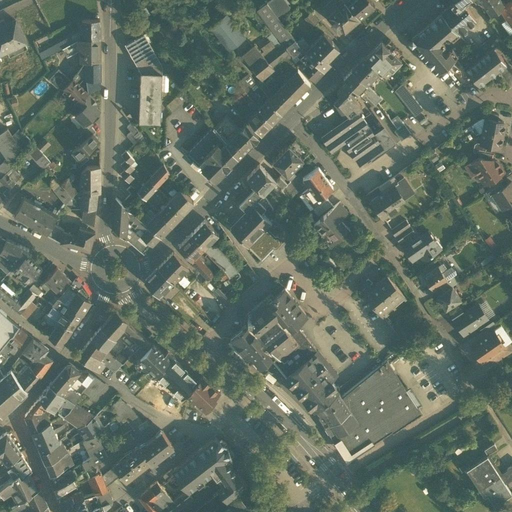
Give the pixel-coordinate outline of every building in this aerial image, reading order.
[(241,0),(250,11),(254,9),(246,0),(241,0)] [(269,0),(257,10),(267,22),(277,15),(289,6),(284,0),(269,0)] [(329,0),(323,5),(329,12),(338,5),(336,2),(337,1),(336,0),(329,0)] [(344,0),(338,5),(331,11),(329,12),(328,14),(332,20),(331,21),(335,26),(339,23),(344,29),(358,17),(344,0)] [(344,0),(358,17),(374,4),(371,0),(344,0)] [(463,1),(462,0),(454,0),(440,12),(443,15),(456,30),(459,33),(475,19),(463,1)] [(497,9),(490,0),(481,0),(491,13),(497,9)] [(490,0),(497,9),(500,7),(504,5),(500,0),(490,0)] [(500,7),(507,18),(511,25),(511,0),(510,0),(508,2),(504,5),(500,7)] [(150,13),(145,6),(139,10),(143,17),(150,13)] [(210,25),(229,49),(245,36),(226,12),(210,25)] [(304,17),(313,26),(318,21),(310,12),(304,17)] [(436,73),(439,70),(414,40),(432,24),(436,21),(443,15),(440,12),(408,40),(411,43),(436,73)] [(267,22),(287,48),(290,46),(296,40),(277,15),(267,22)] [(443,15),(436,21),(444,30),(446,32),(450,36),(456,30),(443,15)] [(510,35),(511,33),(511,25),(507,18),(502,22),(510,35)] [(81,27),(81,38),(100,38),(100,19),(82,19),(81,27)] [(0,53),(26,41),(15,20),(6,24),(0,27),(0,53)] [(440,33),(444,30),(436,21),(432,24),(440,33)] [(438,35),(440,33),(432,24),(414,40),(439,70),(455,57),(449,50),(447,51),(442,45),(444,43),(440,37),(438,35)] [(38,50),(42,59),(63,47),(80,38),(81,38),(81,27),(38,50)] [(134,33),(137,38),(144,34),(141,29),(134,33)] [(265,33),(269,39),(270,38),(274,35),(270,30),(265,33)] [(456,30),(450,36),(452,39),(459,33),(456,30)] [(312,58),(323,70),(330,63),(327,59),(339,48),(323,32),(305,50),(312,58)] [(140,120),(160,121),(162,65),(144,34),(137,38),(125,44),(141,72),(140,120)] [(282,45),(274,35),(270,38),(270,39),(277,48),(282,45)] [(81,61),(85,61),(100,61),(100,38),(81,38),(80,38),(63,47),(68,56),(81,49),(81,61)] [(277,48),(270,39),(261,47),(263,50),(261,52),(266,58),(277,48)] [(388,39),(384,43),(398,56),(402,52),(388,39)] [(296,52),(306,64),(312,58),(305,50),(296,40),(290,46),(296,52)] [(380,41),(365,57),(379,70),(380,72),(384,77),(390,71),(392,73),(402,63),(400,61),(401,60),(398,56),(384,43),(381,40),(380,41)] [(274,67),(272,65),(266,58),(261,52),(255,44),(243,54),(244,58),(261,78),(274,67)] [(272,65),(282,57),(287,52),(285,50),(282,45),(277,48),(266,58),(272,65)] [(296,52),(290,46),(287,48),(285,50),(287,52),(291,57),(296,52)] [(494,46),(484,54),(497,71),(506,64),(494,46)] [(451,47),(449,50),(455,57),(457,54),(451,47)] [(291,57),(287,52),(282,57),(289,67),(295,62),(291,57)] [(484,54),(475,61),(488,78),(497,71),(484,54)] [(364,56),(351,68),(366,83),(376,73),(379,70),(365,57),(364,56)] [(323,70),(312,58),(306,64),(303,67),(314,79),(323,70)] [(73,78),(76,80),(83,74),(85,75),(85,61),(73,78)] [(100,79),(100,61),(85,61),(85,75),(86,79),(100,79)] [(479,85),(488,78),(475,61),(466,68),(479,85)] [(381,98),(366,83),(351,68),(343,77),(351,85),(358,91),(361,89),(375,104),(378,102),(377,101),(381,98)] [(51,81),(61,91),(64,88),(72,79),(62,69),(51,81)] [(297,69),(284,82),(296,97),(310,83),(297,69)] [(248,73),(242,78),(254,92),(260,87),(258,84),(248,73)] [(84,124),(89,119),(99,109),(95,104),(97,102),(88,93),(76,80),(73,78),(72,79),(64,88),(78,103),(83,107),(75,115),(84,124)] [(260,98),(254,92),(242,78),(238,81),(241,85),(248,93),(252,99),(259,107),(260,106),(259,105),(261,104),(257,100),(260,98)] [(277,81),(281,85),(268,98),(281,112),(296,97),(284,82),(281,78),(280,78),(277,81)] [(86,79),(88,93),(95,90),(100,87),(100,79),(86,79)] [(394,90),(403,101),(412,94),(403,83),(394,90)] [(236,103),(243,97),(248,93),(241,85),(230,95),(236,103)] [(358,91),(351,85),(333,103),(345,119),(334,127),(335,128),(325,135),(335,149),(344,143),(358,162),(368,156),(372,160),(396,143),(384,126),(374,133),(360,114),(362,113),(360,109),(359,109),(362,107),(354,96),(358,91)] [(473,85),(466,89),(469,96),(477,92),(473,85)] [(252,99),(248,93),(243,97),(248,103),(252,99)] [(403,101),(415,115),(423,108),(412,94),(403,101)] [(268,98),(260,106),(259,107),(271,122),(281,112),(268,98)] [(259,135),(271,122),(259,107),(252,99),(248,103),(255,111),(247,120),(259,135)] [(226,114),(213,127),(238,157),(258,136),(246,121),(239,128),(226,114)] [(399,127),(404,123),(397,114),(390,119),(397,128),(399,127)] [(483,130),(502,134),(505,123),(503,121),(497,119),(485,117),(485,118),(482,117),(473,123),(479,132),(483,130)] [(82,134),(91,126),(93,124),(89,119),(84,124),(78,129),(82,134)] [(126,126),(131,131),(134,135),(139,131),(131,122),(126,126)] [(404,123),(399,127),(406,136),(410,133),(404,123)] [(96,131),(91,126),(82,134),(78,137),(82,142),(93,132),(93,133),(96,131)] [(188,153),(215,180),(238,157),(213,127),(188,153)] [(401,140),(406,136),(399,127),(397,128),(394,130),(401,140)] [(0,134),(0,147),(2,150),(14,137),(7,129),(0,134)] [(25,154),(28,151),(35,144),(21,130),(14,137),(2,150),(9,160),(22,151),(25,154)] [(500,145),(502,134),(483,130),(480,142),(480,143),(486,144),(498,146),(500,145)] [(138,140),(134,135),(131,131),(126,135),(134,144),(138,140)] [(145,138),(139,131),(134,135),(138,140),(140,142),(145,138)] [(78,158),(84,153),(87,151),(99,140),(93,133),(93,132),(82,142),(72,151),(78,158)] [(331,152),(335,149),(325,135),(324,134),(321,136),(331,152)] [(296,137),(289,144),(302,157),(310,150),(296,137)] [(38,145),(43,150),(50,144),(45,138),(38,145)] [(474,152),(477,150),(479,148),(485,150),(486,144),(480,143),(480,142),(476,141),(474,143),(472,150),(474,152)] [(303,158),(302,157),(289,144),(288,143),(272,159),(283,171),(286,174),(287,173),(290,175),(294,171),(291,169),(303,158)] [(51,161),(35,144),(28,151),(43,168),(47,165),(51,161)] [(494,151),(485,150),(479,148),(477,150),(480,155),(481,156),(492,159),(494,151)] [(120,174),(129,182),(134,177),(129,173),(134,168),(130,164),(134,160),(126,150),(121,155),(125,160),(121,164),(125,169),(120,174)] [(75,160),(80,166),(88,158),(84,153),(78,158),(75,160)] [(476,172),(484,184),(489,180),(499,174),(504,170),(499,163),(497,160),(492,159),(481,156),(480,155),(465,165),(472,175),(476,172)] [(5,160),(0,164),(0,165),(6,171),(11,166),(5,160)] [(163,163),(150,177),(156,185),(166,174),(169,171),(163,163)] [(261,191),(263,193),(276,180),(275,179),(259,164),(246,177),(256,186),(261,191)] [(81,171),(80,185),(80,191),(82,191),(98,191),(100,191),(100,172),(100,166),(87,165),(81,171)] [(0,177),(0,189),(2,192),(7,187),(9,188),(21,176),(11,166),(6,171),(0,177)] [(302,192),(310,202),(322,194),(332,186),(318,166),(303,177),(310,187),(302,192)] [(283,171),(279,175),(286,183),(289,180),(291,178),(289,176),(290,175),(287,173),(286,174),(283,171)] [(77,191),(80,191),(80,185),(75,186),(73,183),(72,183),(71,182),(76,177),(72,172),(61,182),(71,195),(72,195),(77,191)] [(489,180),(492,185),(499,181),(503,179),(499,174),(489,180)] [(281,188),(286,183),(279,175),(275,179),(276,180),(281,188)] [(53,189),(61,182),(55,176),(51,179),(50,185),(53,189)] [(378,186),(382,192),(394,184),(397,182),(397,181),(394,176),(378,186)] [(394,184),(400,194),(403,198),(413,191),(403,176),(397,181),(397,182),(394,184)] [(155,186),(156,185),(150,177),(137,191),(146,199),(157,188),(155,186)] [(297,190),(289,180),(286,183),(281,188),(288,197),(297,190)] [(499,181),(492,185),(485,190),(489,196),(492,194),(492,193),(502,186),(499,181)] [(492,194),(502,208),(511,201),(511,182),(511,181),(502,186),(492,193),(492,194)] [(53,189),(65,203),(71,195),(61,182),(53,189)] [(371,200),(383,217),(397,208),(395,204),(392,199),(400,194),(394,184),(382,192),(371,200)] [(239,203),(245,210),(246,209),(247,210),(252,205),(250,202),(256,196),(261,191),(256,186),(239,203)] [(180,188),(169,199),(183,213),(193,202),(180,188)] [(73,208),(80,208),(82,191),(80,191),(77,191),(72,195),(71,195),(65,203),(70,208),(73,208)] [(98,191),(82,191),(80,208),(84,208),(83,221),(94,224),(98,191)] [(256,196),(265,207),(270,203),(263,193),(261,191),(256,196)] [(310,202),(302,192),(298,195),(308,210),(312,208),(313,207),(310,202)] [(310,202),(313,207),(325,198),(322,194),(310,202)] [(403,198),(400,194),(392,199),(395,204),(403,198)] [(30,222),(40,205),(39,204),(40,203),(34,200),(34,201),(23,196),(15,211),(14,211),(12,214),(20,219),(21,217),(30,222)] [(230,227),(246,244),(263,227),(264,229),(265,228),(271,222),(261,212),(265,207),(256,196),(250,202),(252,205),(247,210),(246,209),(245,210),(248,212),(232,228),(230,227)] [(132,243),(137,238),(140,235),(149,226),(146,223),(115,197),(113,227),(132,243)] [(325,198),(313,207),(312,208),(317,214),(332,203),(327,197),(325,198)] [(169,199),(158,211),(172,224),(183,213),(169,199)] [(330,208),(337,217),(341,213),(346,209),(339,200),(330,208)] [(57,214),(40,205),(30,222),(31,222),(31,223),(36,227),(37,226),(47,231),(52,222),(57,214)] [(313,222),(331,244),(350,228),(341,218),(343,216),(341,213),(337,217),(330,208),(313,222)] [(160,236),(172,224),(158,211),(146,223),(149,226),(160,236)] [(191,233),(204,247),(209,242),(218,233),(204,219),(191,233)] [(391,229),(395,235),(410,225),(406,219),(391,229)] [(58,241),(60,242),(63,231),(64,229),(52,222),(47,231),(45,234),(58,241)] [(395,235),(400,242),(409,236),(415,232),(410,225),(395,235)] [(160,236),(149,226),(140,235),(152,245),(160,236)] [(60,242),(89,251),(94,232),(79,227),(77,234),(72,233),(71,233),(63,231),(60,242)] [(246,244),(260,258),(274,244),(270,240),(274,236),(265,228),(264,229),(263,227),(246,244)] [(432,254),(436,251),(429,240),(433,237),(428,230),(412,241),(413,241),(403,247),(412,259),(419,254),(424,260),(430,256),(430,255),(432,254)] [(185,253),(192,260),(196,255),(204,247),(191,233),(178,246),(185,252),(184,252),(185,253)] [(412,241),(409,236),(400,242),(403,247),(413,241),(412,241)] [(435,236),(433,237),(429,240),(436,251),(440,248),(440,247),(442,246),(435,236)] [(12,256),(17,243),(6,238),(6,240),(1,251),(6,253),(2,257),(7,261),(12,256)] [(147,247),(137,238),(132,243),(142,252),(147,247)] [(204,247),(208,251),(222,264),(229,275),(237,269),(228,257),(217,245),(213,245),(212,246),(209,242),(204,247)] [(29,248),(17,243),(12,256),(7,261),(2,257),(0,255),(0,264),(8,271),(14,265),(19,259),(27,251),(27,252),(29,248)] [(228,248),(241,266),(247,262),(233,243),(228,248)] [(201,259),(208,251),(204,247),(196,255),(201,259)] [(27,278),(29,279),(41,265),(27,252),(27,251),(19,259),(14,265),(15,266),(18,269),(27,278)] [(158,267),(173,282),(188,266),(173,251),(158,267)] [(214,272),(201,259),(196,255),(192,260),(191,260),(207,278),(214,272)] [(423,275),(432,289),(434,287),(445,280),(447,278),(442,271),(445,270),(441,263),(423,275)] [(2,281),(15,266),(14,265),(8,271),(0,279),(2,281)] [(442,271),(447,278),(455,273),(457,272),(452,265),(448,267),(445,270),(442,271)] [(42,289),(44,291),(51,283),(57,289),(61,284),(68,277),(57,267),(43,281),(39,286),(42,289)] [(159,296),(163,292),(169,286),(173,282),(158,267),(144,281),(159,296)] [(27,278),(18,269),(15,272),(25,280),(27,278)] [(445,280),(449,286),(452,285),(459,280),(455,273),(447,278),(445,280)] [(375,284),(377,286),(391,302),(402,293),(387,274),(375,284)] [(36,294),(37,294),(42,289),(39,286),(43,281),(38,277),(28,288),(36,294)] [(61,284),(66,289),(67,287),(72,281),(68,277),(61,284)] [(90,295),(82,282),(76,277),(72,281),(67,287),(72,291),(75,293),(76,291),(87,298),(90,295)] [(11,306),(12,306),(20,297),(2,281),(0,279),(0,293),(12,305),(11,306)] [(434,287),(438,293),(449,286),(445,280),(434,287)] [(391,302),(377,286),(373,290),(371,288),(366,282),(359,288),(360,289),(382,315),(387,311),(384,308),(391,302)] [(436,294),(445,308),(461,298),(452,285),(449,286),(438,293),(436,294)] [(66,289),(59,298),(52,305),(59,310),(65,302),(72,291),(67,287),(66,289)] [(212,292),(226,306),(231,301),(217,287),(212,292)] [(284,287),(281,290),(287,298),(291,295),(284,287)] [(12,306),(20,313),(36,294),(28,288),(20,297),(12,306)] [(271,356),(277,356),(291,345),(282,333),(295,323),(307,314),(291,295),(287,298),(281,290),(266,302),(263,299),(251,309),(252,310),(251,317),(250,321),(249,322),(252,326),(233,342),(249,361),(253,358),(260,365),(271,356)] [(68,304),(82,313),(90,300),(87,298),(76,291),(75,293),(68,304)] [(0,296),(11,306),(12,305),(0,293),(0,296)] [(405,296),(402,293),(391,302),(384,308),(387,311),(405,296)] [(453,319),(462,333),(475,324),(476,326),(478,325),(488,318),(487,318),(478,303),(463,312),(453,319)] [(57,319),(59,321),(72,329),(77,321),(62,312),(59,310),(52,305),(50,304),(46,308),(48,310),(46,313),(57,320),(57,319)] [(68,304),(62,312),(77,321),(82,313),(68,304)] [(450,314),(453,319),(463,312),(460,307),(450,314)] [(0,345),(18,324),(0,308),(0,345)] [(137,330),(129,323),(116,310),(105,321),(119,334),(121,335),(124,332),(130,337),(133,335),(137,330)] [(478,325),(482,330),(487,327),(494,322),(490,316),(487,318),(488,318),(478,325)] [(405,326),(410,332),(420,324),(415,318),(405,326)] [(72,329),(59,321),(55,327),(49,337),(61,345),(72,329)] [(115,338),(119,334),(105,321),(100,326),(115,338)] [(252,326),(249,322),(229,338),(233,342),(252,326)] [(317,350),(295,323),(282,333),(291,345),(277,356),(276,362),(277,363),(278,365),(279,365),(281,366),(281,365),(284,369),(283,371),(287,375),(317,350)] [(463,335),(476,326),(475,324),(462,333),(463,335)] [(1,345),(7,349),(11,345),(14,341),(17,343),(26,332),(18,325),(1,345)] [(501,325),(494,330),(504,345),(508,343),(511,341),(501,325)] [(91,338),(107,351),(116,339),(115,338),(100,326),(91,338)] [(401,329),(406,335),(410,332),(405,326),(401,329)] [(478,333),(481,338),(491,331),(487,327),(482,330),(478,333)] [(133,335),(137,338),(141,334),(137,330),(133,335)] [(505,346),(504,345),(494,330),(491,331),(481,338),(471,346),(482,362),(493,354),(505,346)] [(137,338),(129,346),(127,344),(123,348),(131,355),(134,351),(140,356),(152,344),(151,344),(141,334),(137,338)] [(34,357),(29,364),(40,376),(50,361),(49,360),(49,357),(45,352),(46,347),(33,337),(23,350),(34,357)] [(77,357),(89,366),(93,360),(97,363),(107,351),(91,338),(90,338),(88,342),(77,357)] [(136,360),(152,375),(155,372),(156,373),(173,356),(167,351),(165,353),(153,342),(151,344),(152,344),(140,356),(136,360)] [(493,354),(497,360),(511,350),(511,349),(508,343),(504,345),(505,346),(493,354)] [(7,349),(14,353),(17,348),(11,345),(7,349)] [(317,350),(287,375),(315,409),(316,408),(338,391),(329,380),(337,374),(317,350)] [(115,357),(107,351),(97,363),(93,360),(89,366),(99,372),(103,366),(102,365),(104,362),(106,364),(105,364),(115,371),(122,363),(115,357)] [(122,363),(123,364),(128,358),(121,351),(115,357),(122,363)] [(156,373),(182,397),(186,392),(198,380),(173,356),(156,373)] [(13,367),(17,373),(26,362),(19,357),(18,358),(12,366),(13,367)] [(340,439),(350,455),(370,441),(371,441),(372,443),(390,431),(391,430),(392,432),(421,412),(386,358),(341,395),(338,391),(316,408),(320,413),(322,412),(340,439)] [(75,401),(80,394),(72,388),(68,389),(65,387),(79,370),(70,363),(66,364),(49,384),(74,401),(75,401)] [(40,376),(29,364),(17,377),(16,377),(27,389),(40,376)] [(16,377),(17,377),(10,368),(3,374),(20,396),(27,389),(16,377)] [(0,411),(1,413),(20,396),(3,374),(0,369),(0,411)] [(86,370),(79,370),(65,387),(68,389),(72,388),(80,394),(84,390),(95,376),(86,370)] [(186,392),(206,411),(216,399),(214,397),(220,391),(203,374),(198,380),(186,392)] [(84,390),(92,397),(106,383),(95,376),(84,390)] [(53,409),(61,400),(62,401),(63,404),(58,410),(59,410),(55,414),(58,416),(62,414),(63,415),(74,401),(49,384),(39,397),(53,409)] [(39,397),(37,399),(45,406),(48,413),(53,409),(39,397)] [(142,421),(129,405),(120,397),(111,404),(119,413),(120,412),(133,427),(137,425),(141,430),(150,424),(146,419),(143,421),(142,421)] [(25,415),(32,431),(50,420),(58,416),(55,414),(51,412),(48,413),(45,406),(37,399),(25,415)] [(62,414),(58,416),(50,420),(54,428),(58,426),(59,428),(64,426),(63,423),(69,421),(69,419),(78,426),(94,414),(75,401),(74,401),(63,415),(62,414)] [(335,442),(340,439),(322,412),(320,413),(317,415),(335,442)] [(76,427),(80,433),(83,439),(95,431),(103,425),(95,413),(94,414),(78,426),(76,427)] [(54,428),(50,420),(32,431),(41,451),(59,440),(55,430),(54,428)] [(162,429),(140,446),(150,459),(152,461),(174,445),(162,429)] [(82,461),(86,468),(96,462),(97,462),(107,456),(108,456),(103,447),(95,431),(83,439),(87,446),(91,456),(82,461)] [(6,432),(0,436),(0,466),(6,463),(21,452),(6,432)] [(62,439),(59,440),(41,451),(45,461),(83,439),(80,433),(64,443),(62,439)] [(215,436),(212,438),(220,443),(219,445),(224,452),(226,451),(229,460),(232,458),(227,444),(215,436)] [(232,465),(229,460),(226,451),(224,452),(219,445),(220,443),(212,438),(197,450),(200,452),(195,456),(193,453),(172,469),(175,473),(188,491),(197,484),(194,480),(200,475),(203,479),(213,472),(216,477),(217,477),(221,473),(232,465)] [(87,446),(83,439),(45,461),(50,473),(73,462),(70,455),(87,446)] [(484,449),(487,454),(488,453),(497,447),(494,442),(484,449)] [(150,459),(140,446),(139,444),(113,463),(115,465),(121,473),(125,478),(150,459)] [(6,463),(9,468),(13,474),(18,470),(21,475),(28,470),(31,468),(21,452),(6,463)] [(474,479),(479,487),(499,474),(495,467),(496,465),(488,453),(487,454),(469,466),(477,478),(474,479)] [(93,483),(97,493),(98,493),(107,490),(105,485),(101,475),(100,470),(96,462),(86,468),(90,475),(93,483)] [(52,477),(54,485),(81,471),(78,464),(52,477)] [(101,475),(105,485),(121,473),(115,465),(101,475)] [(237,472),(232,465),(221,473),(226,480),(237,472)] [(477,478),(469,466),(466,467),(474,479),(477,478)] [(0,477),(3,481),(13,474),(9,468),(7,469),(8,471),(0,476),(0,477)] [(163,475),(167,480),(175,473),(172,469),(171,468),(163,475)] [(499,474),(479,487),(484,495),(487,493),(489,491),(496,502),(511,492),(504,481),(510,478),(510,479),(511,478),(511,476),(507,469),(501,473),(499,474)] [(13,474),(3,481),(0,484),(0,488),(3,494),(3,493),(10,489),(18,501),(36,489),(28,470),(21,475),(18,470),(13,474)] [(81,471),(54,485),(57,494),(63,490),(76,483),(76,482),(85,478),(81,471)] [(247,484),(237,471),(237,472),(226,480),(222,483),(217,487),(226,500),(247,484)] [(221,473),(217,477),(222,483),(226,480),(221,473)] [(205,481),(203,479),(200,475),(194,480),(197,484),(198,486),(205,481)] [(169,506),(173,511),(192,496),(186,488),(173,499),(164,488),(166,486),(163,483),(161,484),(157,480),(150,486),(165,502),(169,506)] [(81,488),(82,491),(87,490),(89,495),(97,493),(93,483),(81,488)] [(153,511),(165,502),(150,486),(139,495),(152,511),(153,511)] [(32,504),(36,511),(47,504),(40,487),(36,489),(18,501),(10,505),(15,511),(20,511),(21,511),(32,504)] [(100,498),(102,503),(107,502),(112,498),(108,489),(107,490),(98,493),(100,498)] [(59,498),(63,511),(68,511),(75,510),(72,500),(84,497),(89,495),(87,490),(82,491),(73,494),(59,498)] [(494,504),(496,502),(489,491),(487,493),(494,504)] [(84,497),(86,502),(90,501),(95,499),(100,498),(98,493),(97,493),(89,495),(84,497)] [(75,511),(89,511),(89,510),(86,502),(84,497),(72,500),(75,510),(75,511)] [(229,505),(234,511),(237,511),(247,505),(240,497),(229,505)] [(100,498),(95,499),(98,506),(100,511),(110,504),(109,501),(107,502),(102,503),(100,498)]
